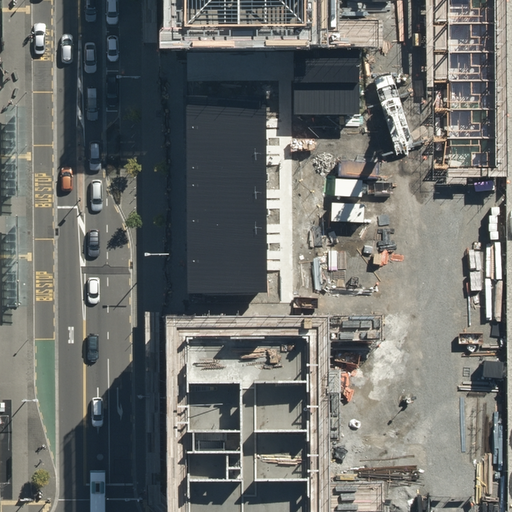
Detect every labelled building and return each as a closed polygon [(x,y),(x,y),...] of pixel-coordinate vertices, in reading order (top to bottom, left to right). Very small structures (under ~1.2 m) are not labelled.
[(310,0),(193,0),(194,34),(311,33),(310,0)] [(495,0),(433,0),(435,167),(496,166),(495,0)] [(294,47),(295,82),(359,81),(359,47),(294,47)] [(263,106),(237,106),(237,102),(196,103),(197,132),(200,132),(200,152),(196,152),(197,236),(201,236),(201,257),(198,257),(198,285),(238,284),(238,281),(265,281),(263,106)] [(494,200),(450,200),(452,397),(497,397),(494,200)] [(310,328),(185,328),(188,511),(311,511),(311,466),(310,328)] [(501,452),(363,454),(364,507),(502,505),(501,452)]
